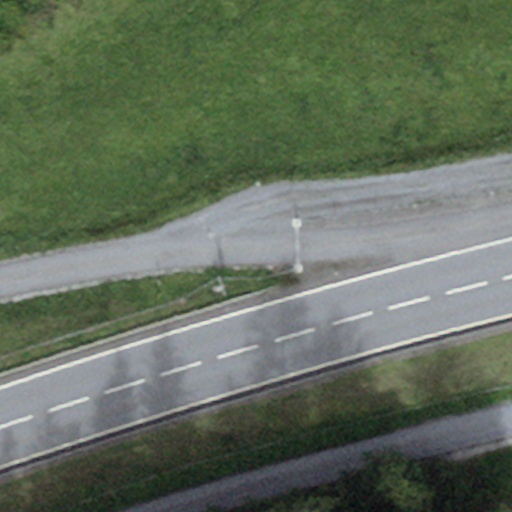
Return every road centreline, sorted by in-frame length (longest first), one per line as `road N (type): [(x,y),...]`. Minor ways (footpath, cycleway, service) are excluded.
road 1 (primary): [(511,277),(235,353),(0,430)]
road 2 (track): [(224,511),(470,427),(511,420)]
road 3 (track): [(511,181),(288,227),(250,244)]
road 4 (track): [(250,244),(0,286)]
road 5 (primary): [(511,238),(313,246)]
